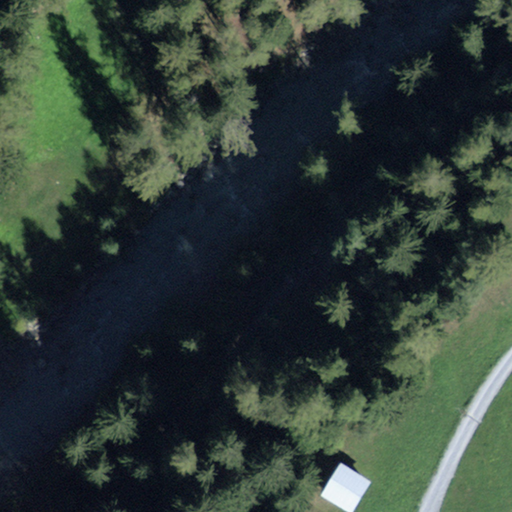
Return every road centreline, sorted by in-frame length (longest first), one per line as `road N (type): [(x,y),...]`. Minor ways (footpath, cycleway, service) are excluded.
road 1 (track): [(511,65),(379,182),(285,285),(181,438),(117,511)]
road 2 (track): [(511,356),(472,414),(427,511)]
